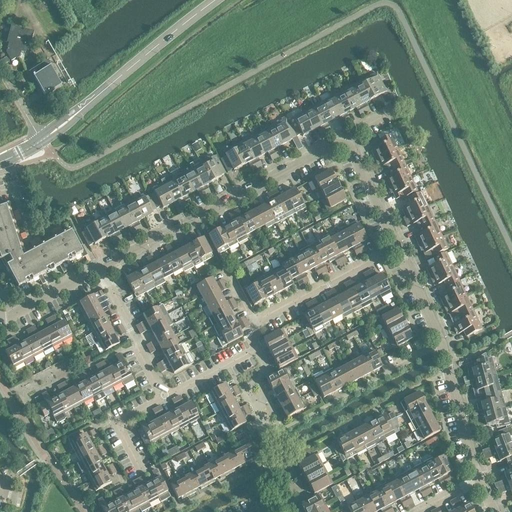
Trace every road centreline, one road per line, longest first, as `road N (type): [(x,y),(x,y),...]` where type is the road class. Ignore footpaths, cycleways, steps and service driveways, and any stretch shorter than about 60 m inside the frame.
road 1 (residential): [(395,249),(353,153),(332,145),(101,271)]
road 2 (residential): [(165,398),(256,351),(260,321),(395,249)]
road 3 (tertiary): [(0,164),(31,150),(217,0)]
road 4 (residential): [(478,485),(441,345)]
road 5 (residential): [(165,398),(101,271)]
